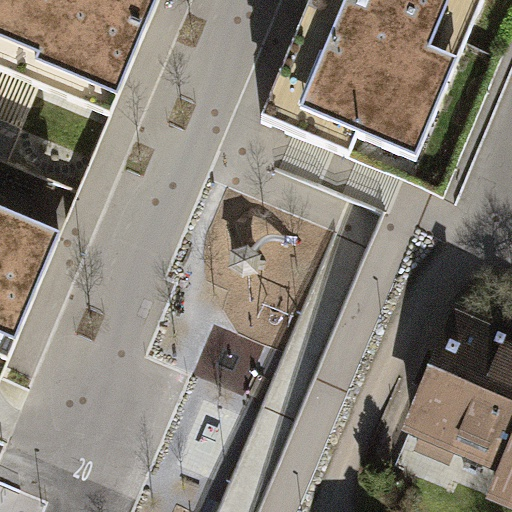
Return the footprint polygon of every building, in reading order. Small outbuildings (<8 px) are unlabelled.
[(0,0),(0,73),(111,121),(162,0),(0,0)] [(313,0),(275,93),(299,103),(286,134),(350,160),(375,100),(435,125),(486,0),(313,0)] [(0,164),(83,190),(98,144),(76,137),(73,148),(30,135),(42,96),(0,83),(0,164)] [(286,134),(299,103),(275,93),(262,124),(286,134)] [(0,360),(9,364),(61,240),(0,214),(0,360)] [(508,469),(497,495),(511,501),(511,340),(460,318),(413,428),(508,469)]
